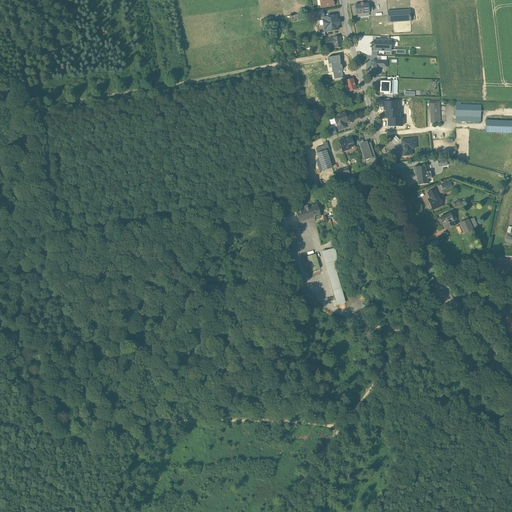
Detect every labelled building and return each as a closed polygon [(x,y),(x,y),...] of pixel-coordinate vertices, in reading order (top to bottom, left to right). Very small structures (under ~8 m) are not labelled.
[(361,4),(355,4),(356,15),(357,15),(357,17),(369,17),(369,14),(369,11),(372,11),(372,5),(369,5),(369,3),(364,4),(364,3),(360,3),(361,4)] [(410,10),(387,11),(388,23),(403,22),(411,21),(410,14),(410,10)] [(336,16),(324,18),(324,20),(322,20),(324,30),(326,30),(326,32),(338,30),(337,25),(339,25),(338,21),(337,21),(336,16)] [(341,36),(333,38),(333,41),(334,47),(335,49),(342,48),(341,36)] [(391,41),(374,40),(374,50),(385,51),(385,47),(391,48),(391,41)] [(387,60),(373,60),(373,74),(380,74),(380,67),(387,68),(387,60)] [(342,70),(333,72),(334,79),(343,77),(342,70)] [(353,78),(345,81),(347,88),(348,92),(349,92),(357,89),(353,78)] [(390,82),(380,82),(380,92),(385,93),(385,92),(385,93),(390,93),(390,82)] [(439,101),(429,101),(429,107),(431,107),(431,121),(440,121),(439,101)] [(398,102),(383,102),(384,110),(398,110),(398,102)] [(462,105),(456,105),(456,109),(454,109),(454,111),(456,111),(455,121),(480,122),(481,112),(482,112),(483,110),(481,110),(481,105),(462,105)] [(400,110),(385,110),(385,118),(400,118),(400,110)] [(340,113),(337,114),(337,115),(334,116),(335,117),(335,118),(336,122),(337,123),(339,130),(346,127),(344,123),(347,122),(344,113),(341,114),(340,113)] [(402,118),(388,118),(388,126),(402,126),(402,118)] [(511,122),(487,121),(486,131),(511,132),(511,122)] [(351,137),(339,141),(343,152),(346,150),(346,149),(355,146),(351,137)] [(401,139),(402,156),(413,155),(412,149),(417,149),(416,138),(401,139)] [(366,142),(360,144),(365,160),(371,158),(372,160),(376,159),(370,143),(367,144),(366,142)] [(326,151),(317,153),(323,170),(332,167),(326,151)] [(441,157),(435,157),(436,161),(438,161),(439,166),(447,165),(446,159),(442,160),(441,157)] [(425,166),(419,167),(420,173),(416,174),(418,185),(428,184),(425,166)] [(348,167),(336,171),(337,176),(350,172),(348,167)] [(435,190),(428,193),(430,198),(437,195),(435,190)] [(437,195),(430,198),(432,201),(431,202),(430,203),(432,209),(442,205),(441,205),(442,204),(443,203),(442,200),(440,200),(439,200),(437,195)] [(317,205),(310,207),(314,218),(320,216),(317,205)] [(310,207),(296,211),(299,222),(314,218),(310,207)] [(450,213),(438,219),(440,224),(442,223),(445,230),(457,225),(454,219),(453,219),(450,213)] [(468,220),(460,223),(465,233),(472,230),(468,220)] [(329,249),(321,251),(333,291),(341,289),(329,249)] [(316,254),(308,257),(312,270),(320,268),(316,254)] [(503,262),(491,267),(497,281),(509,276),(503,262)] [(511,319),(509,316),(503,320),(507,325),(505,327),(510,333),(511,331),(511,319)]
